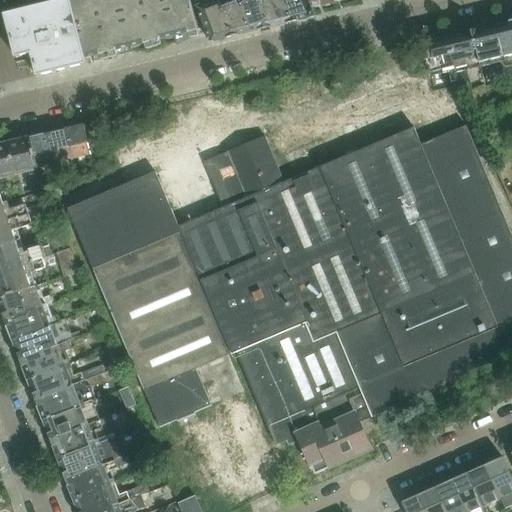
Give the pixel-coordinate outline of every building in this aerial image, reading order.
[(70,0),(63,0),(4,14),(15,58),(31,54),(36,77),(87,64),(85,58),(71,1),(70,0)] [(73,0),(71,1),(85,58),(93,56),(94,61),(190,39),(199,36),(189,0),(73,0)] [(193,0),(205,30),(210,43),(233,37),(219,2),(218,0),(214,0),(205,4),(203,0),(193,0)] [(259,0),(223,0),(219,2),(233,37),(270,28),(259,0)] [(259,0),(270,28),(272,28),(293,22),(284,0),(259,0)] [(284,0),(293,22),(315,17),(312,8),(308,0),(284,0)] [(511,20),(495,25),(510,82),(511,81),(511,20)] [(510,82),(495,25),(471,31),(481,67),(500,63),(501,66),(499,71),(502,84),(510,82)] [(481,67),(471,31),(447,36),(458,81),(460,87),(466,85),(465,80),(462,77),(461,72),(481,67)] [(458,81),(447,36),(422,43),(429,73),(450,68),(451,73),(450,75),(452,82),(458,81)] [(401,47),(376,53),(387,97),(410,91),(412,91),(401,47)] [(376,53),(352,59),(363,103),(387,97),(376,53)] [(352,59),(328,65),(339,108),(363,103),(352,59)] [(328,65),(304,71),(315,114),(339,108),(328,65)] [(304,71),(280,77),(291,120),(315,114),(304,71)] [(280,77),(256,83),(267,126),(291,120),(280,77)] [(256,83),(222,91),(227,112),(235,110),(237,109),(242,132),(267,126),(256,83)] [(222,91),(188,100),(198,143),(223,137),(222,130),(218,114),(219,114),(227,112),(222,91)] [(188,100),(164,105),(174,149),(198,143),(188,100)] [(164,105),(140,111),(150,155),(174,149),(164,105)] [(415,109),(408,111),(411,122),(418,121),(415,109)] [(140,111),(116,117),(127,160),(150,155),(140,111)] [(408,111),(400,113),(403,124),(411,122),(408,111)] [(400,113),(393,114),(395,126),(403,124),(400,113)] [(393,114),(385,116),(388,128),(395,126),(393,114)] [(385,116),(378,118),(380,130),(388,128),(385,116)] [(116,117),(91,123),(101,167),(127,160),(116,117)] [(378,118),(370,120),(373,132),(380,130),(378,118)] [(370,120),(362,122),(365,133),(373,132),(370,120)] [(362,122),(354,124),(357,135),(365,134),(362,122)] [(354,124),(346,126),(349,137),(357,135),(354,124)] [(84,125),(65,130),(71,158),(91,153),(84,125)] [(316,475),(372,450),(361,423),(511,358),(511,233),(466,125),(421,144),(414,127),(284,182),(264,137),(204,162),(224,208),(179,227),(156,172),(68,209),(161,428),(212,405),(196,369),(233,353),(234,355),(240,352),(276,443),(288,438),(291,444),(300,440),(316,475)] [(346,126),(339,128),(342,139),(349,137),(346,126)] [(339,128),(331,129),(334,141),(342,139),(339,128)] [(331,129),(324,131),(327,143),(334,141),(331,129)] [(65,130),(45,134),(52,162),(71,158),(65,130)] [(324,131),(316,133),(319,145),(327,143),(324,131)] [(316,133),(309,135),(312,147),(319,145),(316,133)] [(52,162),(45,134),(31,138),(38,166),(52,162)] [(309,135),(301,137),(304,148),(312,147),(309,135)] [(301,137),(293,139),(296,150),(304,149),(301,137)] [(38,166),(31,138),(8,143),(16,174),(38,168),(38,166)] [(293,139),(285,141),(288,152),(296,150),(293,139)] [(285,141),(278,143),(281,154),(288,152),(285,141)] [(0,177),(16,174),(8,143),(0,145),(0,177)] [(278,143),(271,144),(273,156),(281,154),(278,143)] [(204,161),(197,162),(200,174),(207,172),(204,161)] [(197,162),(190,164),(192,176),(200,174),(197,162)] [(190,164),(182,166),(185,178),(192,176),(190,164)] [(182,166),(175,168),(177,179),(185,178),(182,166)] [(175,168),(167,170),(170,181),(177,179),(175,168)] [(166,170),(159,172),(162,183),(169,181),(166,170)] [(89,176),(81,178),(84,189),(92,187),(89,176)] [(81,178),(73,179),(76,191),(84,189),(81,178)] [(73,179),(66,181),(69,193),(76,191),(73,179)] [(66,181),(58,183),(61,195),(69,193),(66,181)] [(122,181),(114,183),(117,194),(124,192),(122,181)] [(114,183),(107,184),(110,196),(117,194),(114,183)] [(23,195),(23,193),(21,185),(11,188),(14,198),(23,195)] [(92,187),(84,189),(87,201),(94,199),(92,187)] [(84,189),(76,191),(79,202),(87,201),(84,189)] [(76,191),(69,193),(71,204),(79,202),(76,191)] [(0,245),(16,241),(13,231),(32,225),(32,224),(51,217),(46,203),(27,210),(26,205),(11,209),(6,209),(0,193),(0,245)] [(69,193),(61,195),(63,206),(71,204),(69,193)] [(50,234),(57,231),(53,222),(44,225),(47,233),(49,232),(50,234)] [(49,232),(47,233),(55,251),(64,247),(57,231),(50,234),(49,232)] [(22,254),(16,241),(0,245),(0,297),(32,285),(28,274),(48,268),(40,248),(22,254)] [(80,274),(71,250),(57,254),(64,279),(80,274)] [(33,287),(32,285),(0,297),(0,304),(6,320),(43,306),(52,302),(50,297),(40,300),(35,287),(33,287)] [(48,320),(43,306),(6,320),(14,341),(51,326),(61,322),(59,316),(48,320)] [(66,320),(61,322),(51,326),(14,341),(21,360),(69,342),(73,340),(66,320)] [(106,339),(102,329),(92,333),(96,343),(106,339)] [(21,360),(29,380),(66,366),(62,354),(72,350),(69,342),(21,360)] [(71,378),(66,366),(29,380),(36,400),(104,374),(101,366),(82,373),(71,378)] [(36,400),(44,419),(81,405),(77,393),(88,389),(107,382),(104,374),(36,400)] [(128,388),(119,391),(127,409),(136,406),(128,388)] [(234,392),(181,414),(191,437),(246,414),(244,410),(245,410),(244,408),(242,409),(241,407),(239,407),(240,410),(236,412),(229,396),(235,393),(234,392)] [(44,419),(51,438),(99,420),(96,412),(86,416),(81,405),(44,419)] [(118,422),(115,414),(100,420),(103,428),(118,422)] [(246,414),(191,437),(201,460),(254,438),(253,436),(247,439),(241,423),(245,421),(246,424),(248,423),(247,420),(249,419),(248,418),(247,418),(246,414)] [(51,438),(59,459),(97,444),(92,432),(102,428),(99,420),(51,438)] [(168,423),(157,427),(161,435),(171,430),(168,423)] [(171,430),(161,435),(164,442),(174,437),(171,430)] [(174,437),(164,442),(167,449),(177,445),(174,437)] [(254,438),(201,460),(211,484),(265,461),(264,457),(264,456),(264,455),(262,455),(260,453),(259,454),(260,456),(255,458),(249,442),(255,440),(254,438)] [(102,457),(97,444),(59,459),(67,479),(121,458),(133,454),(129,446),(112,452),(102,457)] [(177,445),(167,449),(170,456),(181,452),(177,445)] [(181,452),(170,456),(173,464),(184,459),(181,452)] [(133,454),(121,458),(124,466),(136,462),(133,454)] [(67,479),(74,498),(112,484),(108,473),(118,468),(124,466),(121,458),(67,479)] [(511,478),(503,458),(484,466),(500,501),(502,500),(506,509),(511,506),(511,478)] [(184,459),(173,464),(176,471),(187,467),(184,459)] [(265,461),(211,484),(221,507),(221,508),(240,501),(242,506),(258,499),(256,493),(274,486),(273,482),(267,485),(260,469),(265,467),(266,470),(267,469),(266,467),(268,466),(268,464),(267,464),(265,461)] [(470,473),(485,507),(500,501),(484,466),(470,473)] [(187,467),(176,472),(179,479),(190,475),(187,467)] [(466,511),(474,511),(485,507),(470,473),(452,481),(466,511)] [(190,475),(179,479),(183,486),(193,482),(190,475)] [(436,488),(447,511),(466,511),(452,481),(436,488)] [(193,482),(183,486),(186,494),(196,489),(193,482)] [(74,498),(79,511),(96,511),(148,492),(145,486),(128,492),(127,491),(117,495),(112,484),(74,498)] [(419,496),(426,511),(447,511),(436,488),(419,496)] [(196,489),(186,494),(189,501),(199,496),(196,489)] [(141,495),(96,511),(134,511),(135,511),(146,507),(141,495)] [(183,511),(203,511),(195,495),(179,503),(183,511)] [(402,503),(405,511),(426,511),(419,496),(402,503)]
